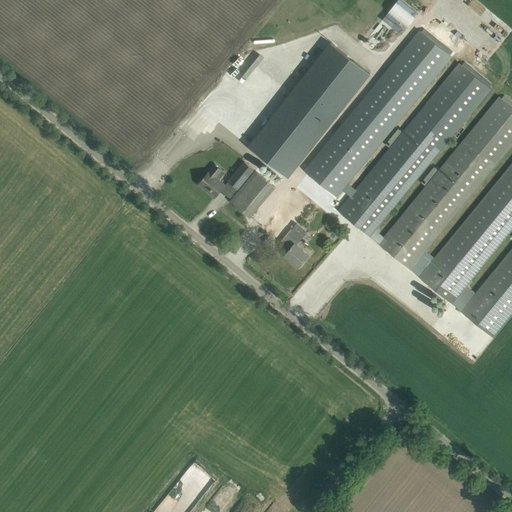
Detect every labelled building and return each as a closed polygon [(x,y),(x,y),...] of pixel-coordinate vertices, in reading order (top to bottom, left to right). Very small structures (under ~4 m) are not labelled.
[(438,56),(450,64),(463,45),(441,30),(435,38),(446,45),(438,56)] [(331,42),(248,146),(288,178),(371,73),(331,42)] [(407,109),(381,86),(314,167),(350,197),(339,211),(452,303),(465,288),(480,269),(511,229),(511,163),(432,261),(423,254),(496,164),(511,144),(511,101),(504,95),(502,98),(499,96),(464,138),(384,237),(378,232),(381,230),(378,228),(491,89),(488,87),(491,84),(465,62),(462,65),(459,63),(425,105),(358,187),(348,179),(407,109)] [(245,162),(229,181),(238,189),(254,170),(245,162)] [(225,186),(218,180),(225,173),(215,165),(209,172),(199,184),(215,197),(225,186)] [(276,187),(256,171),(231,201),(250,217),(276,187)] [(302,239),(291,229),(320,195),(303,181),(264,228),(281,242),(281,241),(291,249),(285,255),(299,267),(308,255),(296,245),(302,239)] [(494,339),(511,317),(511,247),(460,311),(494,339)]
